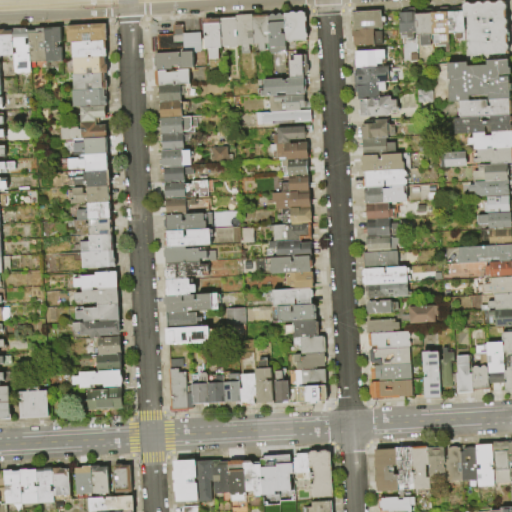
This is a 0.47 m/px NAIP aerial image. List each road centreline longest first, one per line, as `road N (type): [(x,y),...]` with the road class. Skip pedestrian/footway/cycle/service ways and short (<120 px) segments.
road 1 (residential): [(511,416),(0,445)]
road 2 (residential): [(326,1),(354,511)]
road 3 (residential): [(127,12),(154,511)]
road 4 (tertiary): [(127,12),(326,1)]
road 5 (tertiary): [(0,19),(127,12)]
